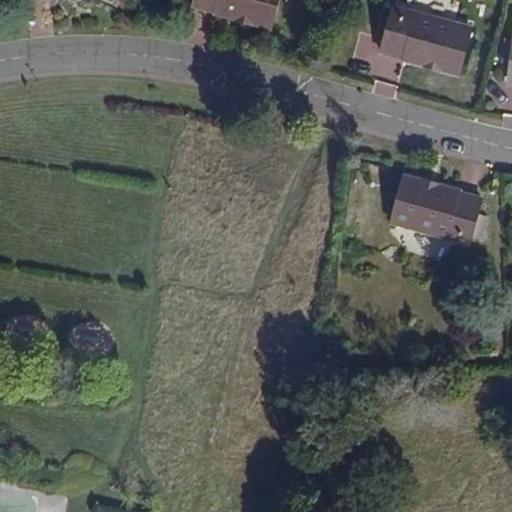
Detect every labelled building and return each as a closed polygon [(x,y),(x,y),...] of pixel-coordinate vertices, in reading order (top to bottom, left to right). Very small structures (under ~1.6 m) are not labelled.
[(277,0),(194,0),(194,4),(271,25),(277,0)] [(34,1),(35,20),(48,20),(47,1),(34,1)] [(460,71),(472,27),(394,6),(391,16),(385,15),(379,36),(385,37),(382,50),(460,71)] [(365,34),(352,65),(396,82),(404,62),(378,51),(382,41),(365,34)] [(481,200),(405,179),(393,223),(469,244),(470,238),(477,215),(481,200)] [(477,215),(470,238),(480,241),(487,218),(477,215)]
